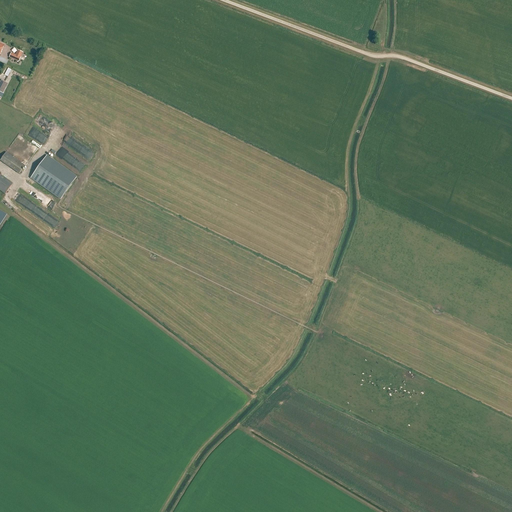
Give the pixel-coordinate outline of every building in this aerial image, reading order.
[(9,57),(19,62),(23,52),(18,50),(16,55),(11,53),(9,57)] [(0,79),(0,92),(3,94),(8,84),(0,79)] [(37,124),(49,129),(52,124),(39,118),(37,124)] [(19,174),(25,166),(6,152),(0,161),(19,174)] [(76,178),(47,156),(31,178),(61,199),(76,178)] [(0,190),(5,194),(13,184),(0,174),(0,190)]
